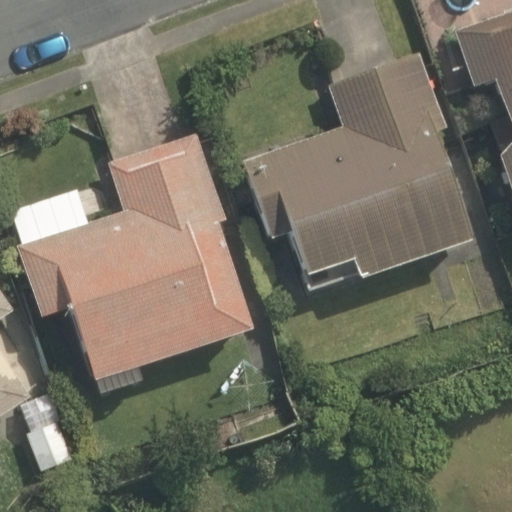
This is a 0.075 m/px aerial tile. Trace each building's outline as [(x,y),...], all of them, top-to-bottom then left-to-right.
[(511,17),(453,38),(473,94),(492,87),(511,144),(511,147),(497,165),(511,211),(511,17)] [(352,268),(357,285),(470,250),(434,139),(442,137),(418,64),(329,92),(343,137),(243,169),(268,247),(291,239),(306,283),(352,268)] [(66,317),(98,401),(140,385),(136,376),(252,332),(214,232),(224,228),(190,140),(107,172),(124,216),(18,256),(44,326),(66,317)] [(18,247),(84,226),(74,194),(7,215),(18,247)] [(0,303),(0,421),(27,403),(0,363),(0,324),(10,318),(0,303)] [(72,465),(56,423),(23,435),(40,478),(72,465)]
